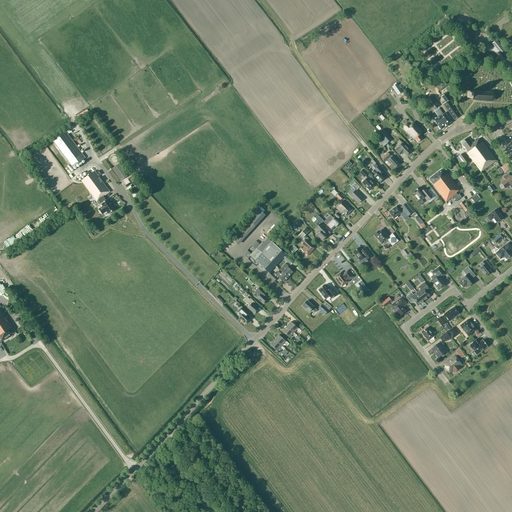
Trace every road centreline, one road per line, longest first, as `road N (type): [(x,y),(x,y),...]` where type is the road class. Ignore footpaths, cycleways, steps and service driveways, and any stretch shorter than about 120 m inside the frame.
road 1 (tertiary): [(92,511),(415,163),(460,129),(494,126)]
road 2 (residential): [(445,382),(406,324),(450,292),(469,303)]
